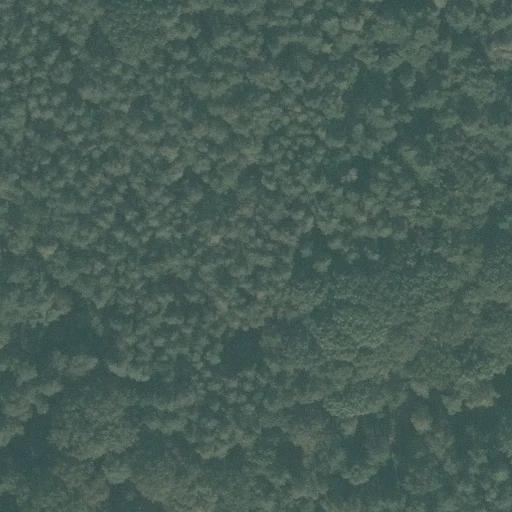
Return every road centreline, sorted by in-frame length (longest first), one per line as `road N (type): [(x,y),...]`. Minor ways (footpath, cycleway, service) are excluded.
road 1 (track): [(511,279),(120,511)]
road 2 (track): [(390,0),(511,276)]
